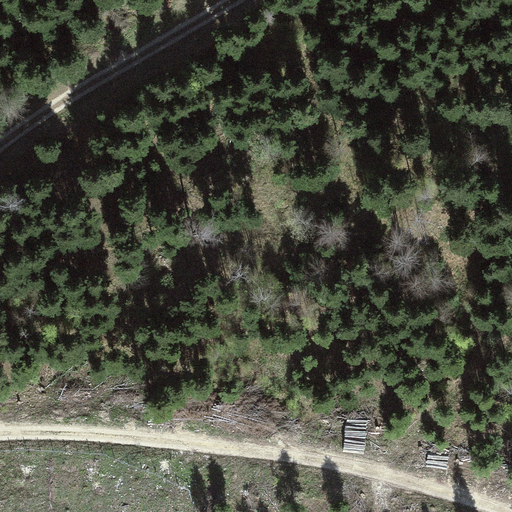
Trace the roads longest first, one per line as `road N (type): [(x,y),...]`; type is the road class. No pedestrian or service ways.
road 1 (track): [(0,433),(277,453),(439,486),(511,511)]
road 2 (track): [(231,0),(0,144)]
road 3 (track): [(511,330),(405,439),(383,473),(384,511)]
